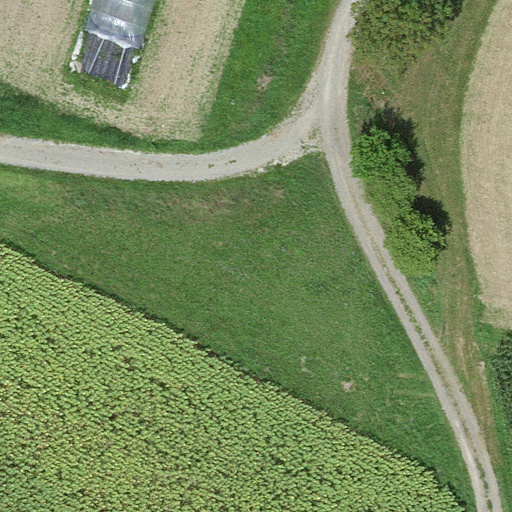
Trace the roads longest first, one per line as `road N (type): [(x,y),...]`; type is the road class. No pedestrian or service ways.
road 1 (track): [(491,511),(479,446),(358,204),(329,104),(361,0)]
road 2 (track): [(0,150),(128,172),(230,166),(291,145),(329,104)]
